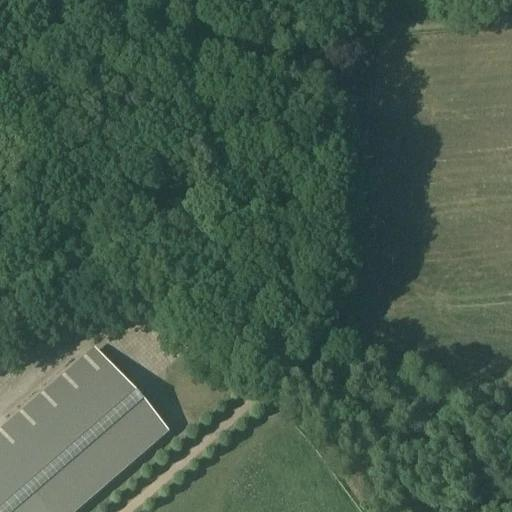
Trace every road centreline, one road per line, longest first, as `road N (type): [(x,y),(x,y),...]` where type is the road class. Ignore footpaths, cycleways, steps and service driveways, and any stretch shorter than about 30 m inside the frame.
road 1 (track): [(354,96),(333,321),(122,511)]
road 2 (track): [(511,15),(392,27),(367,41),(354,96),(262,79)]
